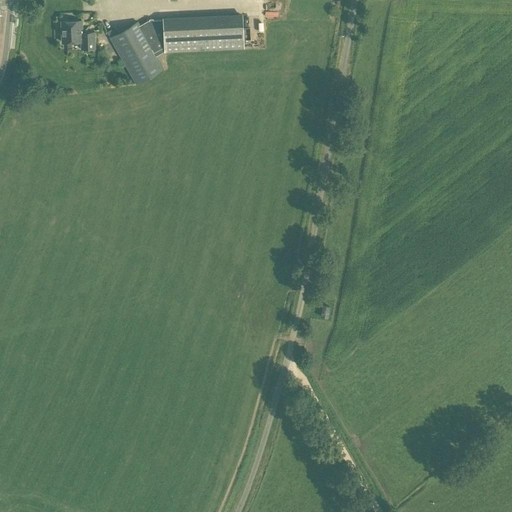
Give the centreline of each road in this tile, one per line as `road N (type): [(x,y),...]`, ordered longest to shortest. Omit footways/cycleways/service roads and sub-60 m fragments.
road 1 (unclassified): [(355,0),(284,369)]
road 2 (unclassified): [(284,369),(374,511)]
road 3 (unclassified): [(284,369),(239,511)]
